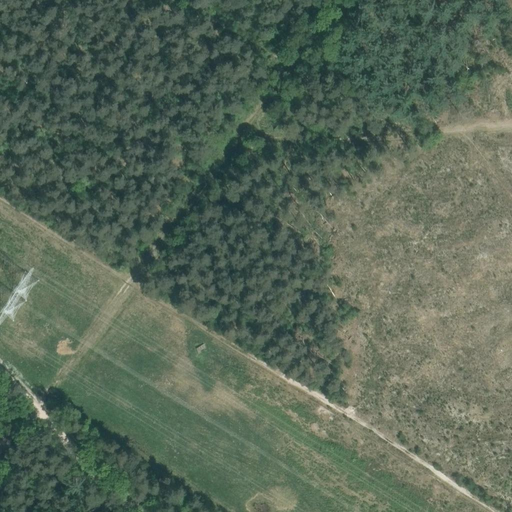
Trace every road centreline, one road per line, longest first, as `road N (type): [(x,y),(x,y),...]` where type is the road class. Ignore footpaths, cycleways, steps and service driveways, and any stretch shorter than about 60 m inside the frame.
road 1 (track): [(37,401),(280,66)]
road 2 (track): [(0,368),(133,511)]
